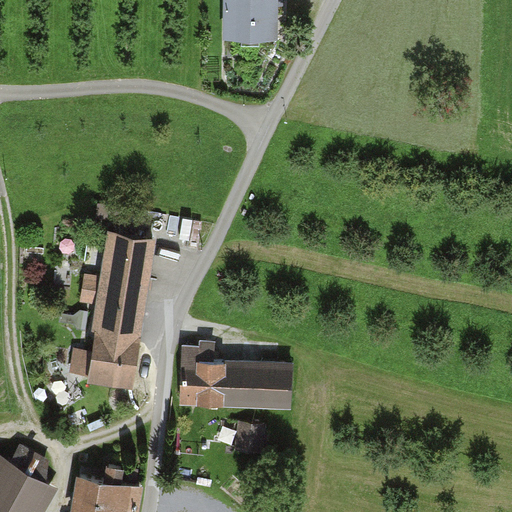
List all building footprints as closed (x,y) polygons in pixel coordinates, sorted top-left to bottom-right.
[(280,0),(221,0),(221,44),(281,44),(280,0)] [(97,223),(62,219),(60,239),(95,243),(97,223)] [(132,387),(152,237),(102,230),(88,339),(78,337),(72,379),(132,387)] [(289,405),(289,361),(195,362),(195,372),(182,372),(182,405),(289,405)] [(275,425),(239,422),(237,448),(273,451),(275,425)] [(0,511),(46,511),(59,490),(39,478),(50,460),(18,442),(8,459),(1,455),(0,456),(0,511)] [(75,476),(68,511),(135,511),(140,487),(75,476)]
